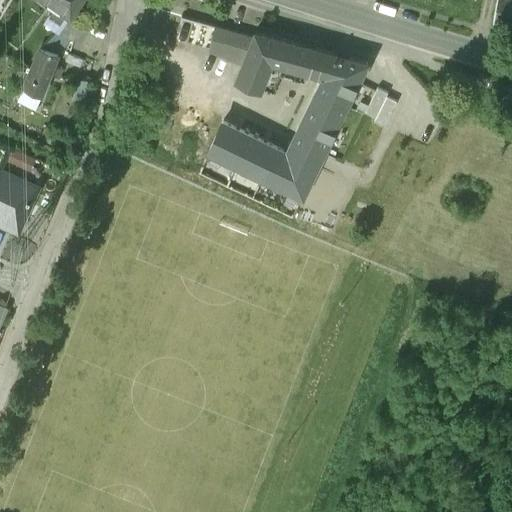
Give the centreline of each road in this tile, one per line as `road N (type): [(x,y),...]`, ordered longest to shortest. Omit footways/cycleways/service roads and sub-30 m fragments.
road 1 (residential): [(132,0),(34,288)]
road 2 (secondary): [(511,57),(322,0)]
